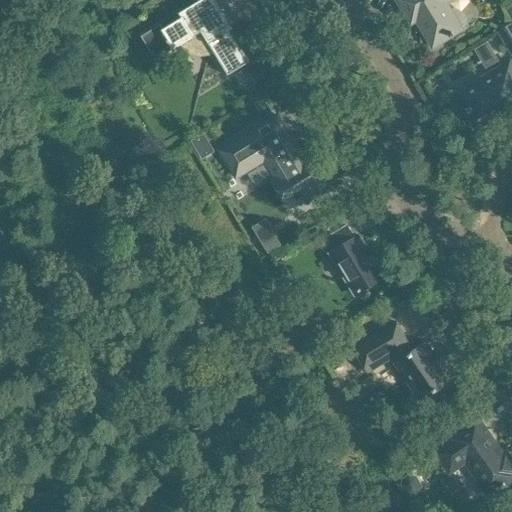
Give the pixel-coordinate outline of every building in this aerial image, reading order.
[(213,49),(228,75),(250,62),(242,50),(239,51),(223,24),(228,22),(214,0),(201,0),(187,8),(190,13),(163,29),(161,25),(141,36),(156,60),(163,55),(174,48),(174,49),(185,43),(187,46),(193,51),(201,53),(209,51),(213,49)] [(397,0),(407,15),(412,12),(433,47),(462,29),(444,0),(397,0)] [(511,22),(498,31),(511,54),(511,22)] [(511,107),(511,64),(510,62),(456,94),(476,129),(511,107)] [(306,160),(279,116),(221,151),(237,176),(265,159),(276,178),(272,180),(289,208),(327,184),(311,157),(306,160)] [(193,141),(203,157),(213,151),(203,135),(193,141)] [(327,239),(334,251),(330,253),(336,262),(340,260),(347,272),(343,274),(356,295),(384,278),(375,263),(376,262),(369,250),(368,251),(359,235),(355,237),(348,226),(327,239)] [(368,372),(393,357),(396,363),(395,363),(421,401),(452,380),(443,367),(446,365),(437,352),(434,354),(426,342),(412,352),(407,345),(409,343),(396,322),(354,348),(368,372)] [(449,437),(452,440),(436,451),(448,469),(464,458),(490,496),(511,481),(511,461),(506,453),(503,455),(477,418),(449,437)] [(404,478),(403,485),(407,492),(414,494),(420,491),(422,484),(417,476),(411,474),(404,478)]
